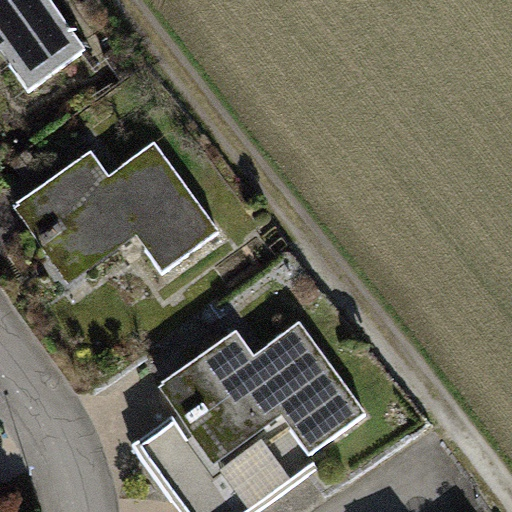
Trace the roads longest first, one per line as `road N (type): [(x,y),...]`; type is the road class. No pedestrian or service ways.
road 1 (track): [(511,500),(127,0)]
road 2 (residential): [(98,511),(80,437),(0,325)]
